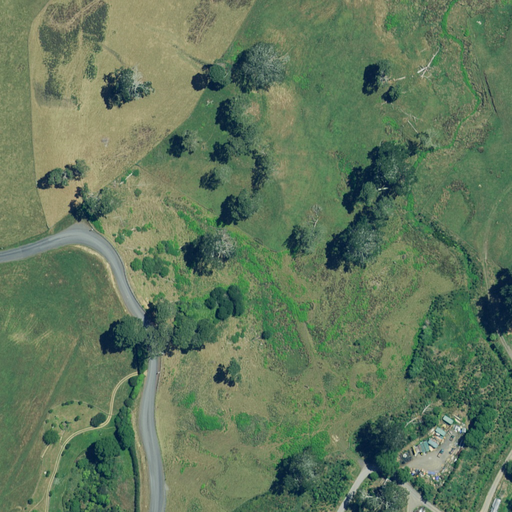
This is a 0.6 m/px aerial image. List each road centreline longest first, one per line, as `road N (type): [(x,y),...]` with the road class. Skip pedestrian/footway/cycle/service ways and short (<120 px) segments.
road 1 (track): [(153,371),(120,384),(106,424),(64,444),(48,511)]
road 2 (track): [(511,355),(484,258),(492,217)]
road 3 (track): [(341,511),(362,475),(379,468),(440,511)]
